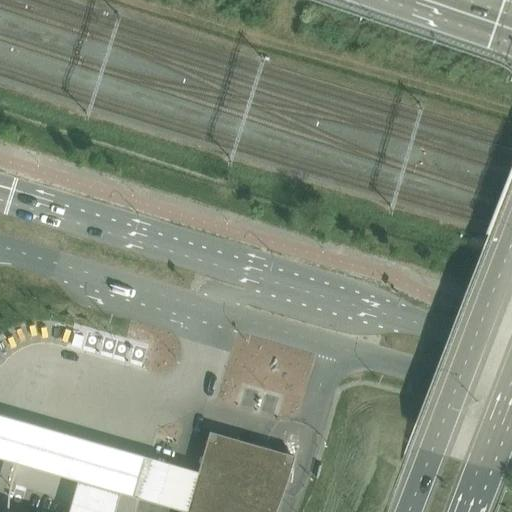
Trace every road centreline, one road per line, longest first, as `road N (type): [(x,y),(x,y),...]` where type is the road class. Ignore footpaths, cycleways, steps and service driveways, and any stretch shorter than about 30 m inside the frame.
road 1 (secondary): [(511,349),(0,199)]
road 2 (secondary): [(0,247),(511,396)]
road 3 (secondary): [(511,252),(408,511)]
road 4 (secondary): [(461,511),(511,385)]
